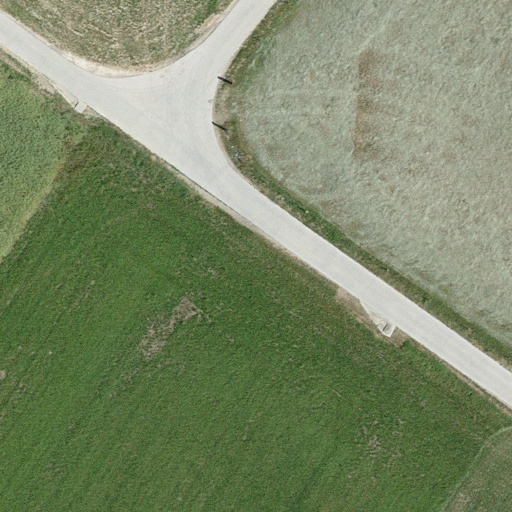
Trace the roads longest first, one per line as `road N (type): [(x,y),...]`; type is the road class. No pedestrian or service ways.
road 1 (residential): [(146,128),(511,392)]
road 2 (track): [(0,25),(146,128),(253,0)]
